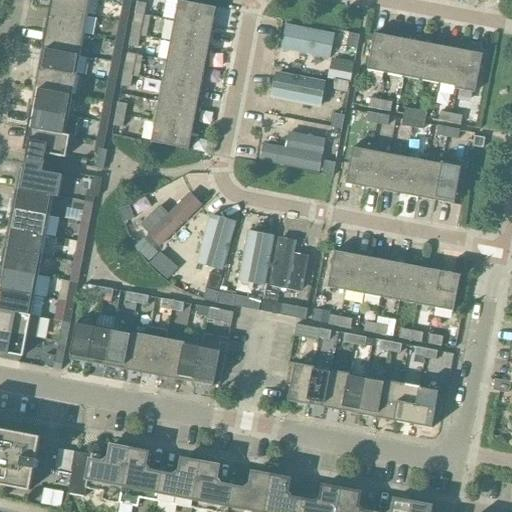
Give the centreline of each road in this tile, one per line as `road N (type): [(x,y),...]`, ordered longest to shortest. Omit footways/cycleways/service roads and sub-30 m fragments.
road 1 (residential): [(253,0),(226,190),(500,249)]
road 2 (residential): [(247,425),(0,375)]
road 3 (residential): [(462,450),(435,465),(247,425)]
road 4 (residential): [(500,249),(462,450)]
road 5 (residential): [(511,25),(363,0)]
